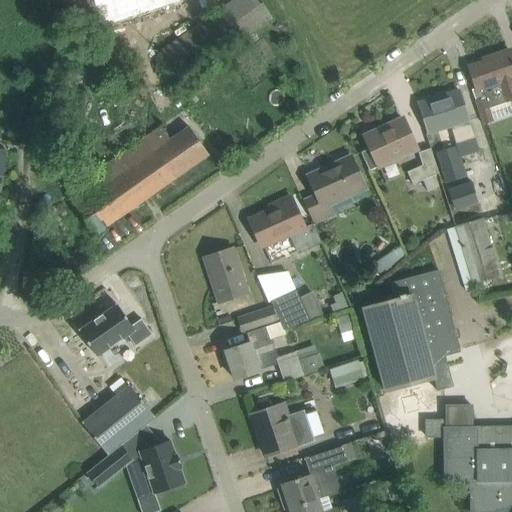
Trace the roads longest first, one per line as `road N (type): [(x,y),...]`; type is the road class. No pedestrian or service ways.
road 1 (residential): [(144,242),(488,0)]
road 2 (residential): [(237,511),(144,242)]
road 3 (residential): [(0,315),(22,319),(58,307),(144,242)]
